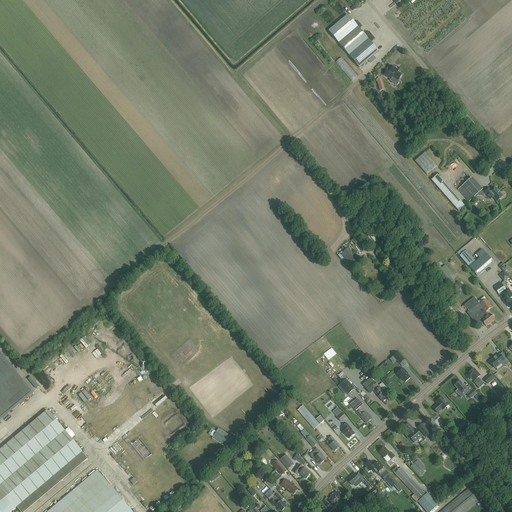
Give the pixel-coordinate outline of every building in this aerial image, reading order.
[(379,52),(348,15),(329,31),(359,68),(379,52)] [(384,75),(390,80),(389,81),(397,85),(399,81),(398,81),(402,74),(398,72),(399,70),(396,68),(393,66),(392,68),(389,72),(387,70),(384,75)] [(427,175),(437,166),(425,153),(415,161),(427,175)] [(431,178),(455,205),(461,200),(437,173),(431,178)] [(469,201),(473,198),(482,190),(471,178),(458,189),(469,201)] [(495,188),(492,191),(489,188),(484,193),(489,198),(492,195),(497,201),(503,196),(495,188)] [(355,254),(349,247),(341,254),(349,263),(348,264),(351,268),(360,261),(355,254)] [(475,261),(466,250),(459,256),(468,266),(475,261)] [(469,267),(477,276),(493,262),(485,253),(480,258),(469,267)] [(437,272),(445,281),(450,277),(453,274),(445,265),(442,268),(437,272)] [(465,289),(461,284),(459,281),(453,286),(460,293),(465,289)] [(494,288),(497,292),(504,287),(501,283),(494,288)] [(507,304),(509,308),(511,305),(511,300),(510,298),(511,297),(511,294),(509,290),(504,294),(506,297),(503,299),(506,304),(507,304)] [(481,320),(486,326),(494,319),(489,314),(488,315),(485,312),(491,307),(489,305),(490,305),(486,300),(480,305),(474,297),(464,305),(469,311),(467,313),(475,322),(476,322),(477,322),(479,320),(479,319),(480,318),(481,320)] [(461,307),(454,298),(452,299),(456,304),(451,307),(447,302),(445,304),(453,314),(461,307)] [(397,352),(393,356),(397,360),(400,364),(404,360),(397,352)] [(0,419),(32,393),(0,354),(0,419)] [(504,366),(509,362),(505,357),(503,358),(499,354),(489,362),(494,368),(501,363),(504,366)] [(470,379),(472,377),(474,381),(475,380),(475,381),(474,382),(476,385),(481,381),(478,377),(480,376),(474,368),(468,373),(468,374),(466,375),(470,379)] [(402,369),(396,374),(401,380),(402,380),(405,383),(410,378),(407,375),(408,375),(402,369)] [(487,384),(494,379),(490,374),(484,380),(487,384)] [(370,393),(378,386),(374,381),(374,382),(370,378),(363,384),(366,388),(370,393)] [(353,389),(345,380),(339,385),(347,395),(353,389)] [(466,388),(464,386),(464,385),(463,384),(460,381),(454,386),(458,390),(455,392),(459,395),(461,398),(466,393),(469,391),(467,389),(466,388)] [(132,394),(137,391),(131,382),(127,385),(132,394)] [(121,389),(126,396),(130,394),(126,386),(121,389)] [(383,391),(380,387),(374,392),(378,396),(383,402),(388,398),(387,397),(390,394),(386,389),(383,391)] [(470,399),(477,393),(473,389),(467,394),(470,399)] [(448,405),(441,397),(436,402),(438,404),(437,405),(433,408),(437,413),(441,409),(443,410),(448,405)] [(358,404),(353,408),(357,412),(356,413),(360,417),(360,416),(366,423),(372,418),(366,411),(361,407),(363,405),(360,401),(358,403),(358,404)] [(302,405),(297,410),(314,429),(319,424),(302,405)] [(77,417),(83,414),(80,409),(74,412),(77,417)] [(0,511),(10,511),(17,507),(82,452),(47,411),(0,450),(0,511)] [(341,421),(346,416),(342,412),(337,417),(341,421)] [(135,426),(145,418),(142,415),(133,423),(135,426)] [(324,421),(320,416),(316,419),(320,424),(324,421)] [(437,423),(440,428),(446,423),(442,419),(437,423)] [(459,431),(462,434),(471,427),(465,420),(460,424),(456,428),(459,431)] [(349,439),(354,434),(351,430),(352,429),(346,423),(343,426),(345,429),(343,432),(349,439)] [(414,443),(416,441),(422,436),(416,429),(414,430),(408,423),(403,428),(406,431),(405,431),(404,432),(406,435),(405,435),(409,439),(410,438),(414,443)] [(430,434),(422,424),(417,428),(426,437),(430,434)] [(213,437),(212,439),(224,447),(226,444),(228,445),(233,438),(233,437),(218,428),(216,431),(211,429),(208,434),(213,437)] [(305,429),(301,432),(307,438),(310,435),(305,429)] [(279,430),(276,433),(281,439),(284,436),(279,430)] [(313,447),(317,443),(310,435),(306,439),(313,447)] [(330,446),(329,446),(335,451),(339,447),(334,441),(335,441),(331,437),(328,439),(329,440),(326,442),(330,446)] [(116,444),(113,447),(117,453),(122,449),(120,445),(118,446),(116,444)] [(384,447),(379,452),(385,457),(383,458),(387,463),(391,460),(395,457),(390,452),(389,453),(384,447)] [(317,449),(313,452),(314,452),(310,455),(313,459),(314,458),(320,465),(325,460),(322,457),(323,456),(317,449)] [(284,464),(288,469),(293,465),(289,460),(287,457),(285,455),(280,459),(282,462),(284,464)] [(423,466),(416,458),(414,459),(416,462),(412,465),(418,471),(423,466)] [(278,461),(273,465),(281,475),(286,470),(278,461)] [(377,473),(380,471),(380,470),(376,466),(375,466),(370,461),(365,465),(367,467),(364,469),(368,473),(370,471),(373,469),(377,473)] [(306,479),(311,473),(304,468),(303,469),(302,467),(299,464),(297,466),(298,466),(294,471),(297,474),(299,474),(306,479)] [(395,474),(414,495),(411,497),(416,503),(417,502),(426,511),(430,511),(438,505),(427,493),(425,495),(401,469),(401,468),(395,474)] [(131,511),(97,470),(46,511),(131,511)] [(366,481),(367,479),(361,471),(357,475),(355,473),(347,480),(352,485),(354,483),(355,485),(356,485),(358,483),(358,482),(357,481),(360,479),(364,484),(366,482),(366,481)] [(386,472),(381,476),(385,480),(392,488),(396,484),(386,472)] [(277,485),(283,479),(279,475),(273,480),(277,485)] [(131,489),(134,488),(124,476),(121,477),(131,489)] [(271,489),(274,485),(268,479),(264,482),(271,489)] [(281,485),(287,489),(293,495),(298,489),(291,484),(285,479),(281,485)] [(248,490),(253,496),(256,493),(251,487),(248,490)] [(281,511),(286,506),(280,501),(282,499),(277,494),(275,492),(273,493),(270,489),(265,494),(272,502),(271,502),(275,507),(276,505),(281,511)] [(465,511),(479,501),(469,489),(440,511),(465,511)] [(328,500),(334,506),(343,498),(337,492),(328,500)] [(126,493),(122,496),(129,504),(133,501),(126,493)] [(135,511),(136,511),(140,510),(134,501),(130,504),(135,511)] [(148,502),(149,510),(157,509),(156,501),(148,502)]
